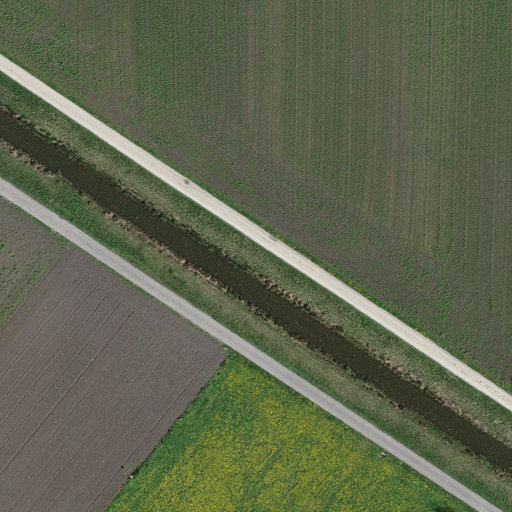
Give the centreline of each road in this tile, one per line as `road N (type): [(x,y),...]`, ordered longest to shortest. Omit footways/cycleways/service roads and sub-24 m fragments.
road 1 (track): [(0,64),(511,405)]
road 2 (track): [(0,198),(477,511)]
